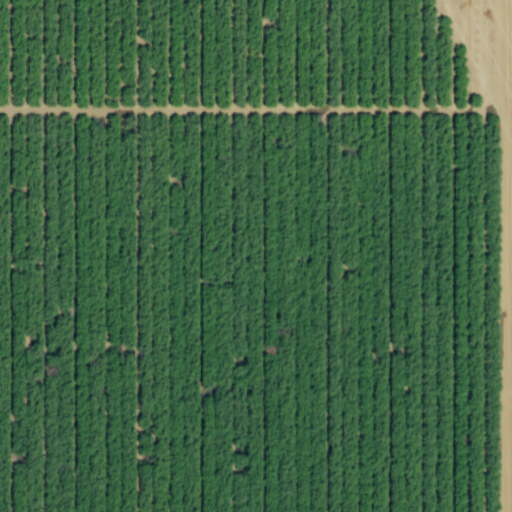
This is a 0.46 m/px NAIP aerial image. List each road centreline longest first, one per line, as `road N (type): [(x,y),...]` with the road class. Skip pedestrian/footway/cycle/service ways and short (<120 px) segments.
road 1 (track): [(0,109),(504,109)]
road 2 (track): [(504,109),(504,511)]
